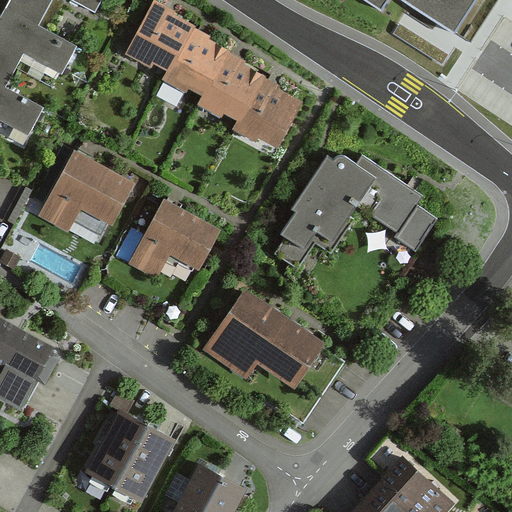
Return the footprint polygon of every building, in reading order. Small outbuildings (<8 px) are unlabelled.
[(10,0),(9,3),(43,21),(54,0),(82,0),(98,8),(102,0),(10,0)] [(161,0),(156,0),(134,43),(172,63),(196,17),(161,0)] [(399,0),(453,34),(474,0),(362,0),(380,11),(386,0),(399,0)] [(0,18),(0,77),(9,82),(26,50),(64,70),(79,42),(8,4),(0,18)] [(194,24),(170,68),(208,88),(231,43),(194,24)] [(228,50),(206,93),(246,114),(268,71),(228,50)] [(0,115),(31,132),(46,104),(0,79),(0,115)] [(243,121),(286,142),(306,103),(263,81),(243,121)] [(140,179),(77,145),(42,212),(71,228),(85,203),(118,221),(140,179)] [(436,220),(416,207),(421,199),(357,157),(353,163),(333,150),(294,207),(298,210),(284,231),(288,234),(278,249),(302,265),(319,239),(336,250),(359,214),(356,212),(363,202),(403,229),(399,234),(419,247),(436,220)] [(229,227),(166,194),(131,260),(160,276),(174,251),(207,269),(229,227)] [(244,293),(204,352),(247,382),(258,367),(295,393),(326,349),(244,293)] [(0,377),(1,378),(0,380),(0,390),(27,405),(42,375),(51,380),(67,348),(0,313),(0,377)] [(106,446),(156,473),(173,442),(124,415),(106,446)] [(156,473),(106,446),(91,474),(140,501),(156,473)] [(447,511),(458,500),(406,452),(366,495),(384,511),(447,511)] [(205,511),(236,511),(251,484),(204,460),(183,500),(205,511)] [(384,511),(366,495),(350,511),(384,511)] [(204,511),(183,500),(176,511),(204,511)]
